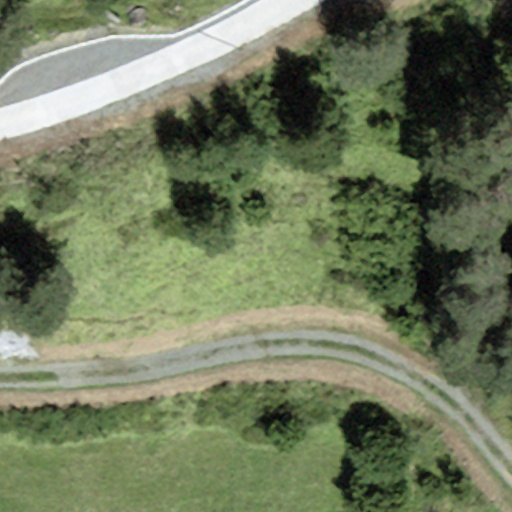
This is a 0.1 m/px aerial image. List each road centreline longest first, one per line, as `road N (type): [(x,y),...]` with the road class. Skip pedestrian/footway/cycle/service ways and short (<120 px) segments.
road 1 (track): [(0,369),(302,337),(389,359),(485,427),(511,462)]
road 2 (track): [(267,0),(60,94),(0,110)]
